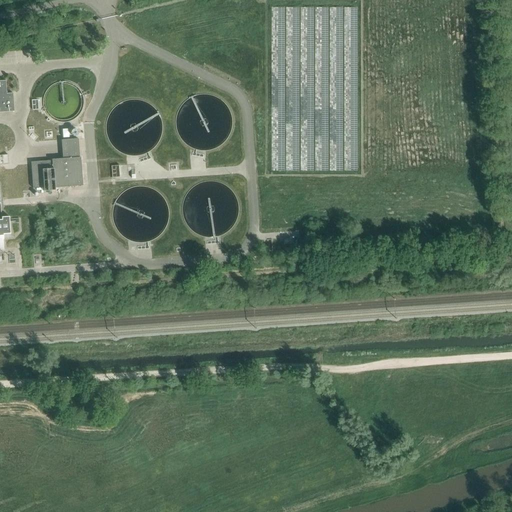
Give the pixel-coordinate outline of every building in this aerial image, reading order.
[(0,112),(14,111),(13,93),(6,93),(5,81),(5,80),(0,80),(0,112)] [(8,155),(0,155),(0,165),(9,165),(8,155)] [(52,161),(31,162),(33,188),(43,187),(44,190),(54,190),(54,188),(82,186),(80,158),(79,158),(63,159),(51,160),(52,161)] [(119,165),(112,166),(113,177),(120,177),(120,179),(132,179),(136,178),(135,169),(135,164),(119,165)] [(3,234),(10,234),(9,217),(1,217),(1,220),(0,219),(0,235),(2,236),(3,236),(3,234)]
